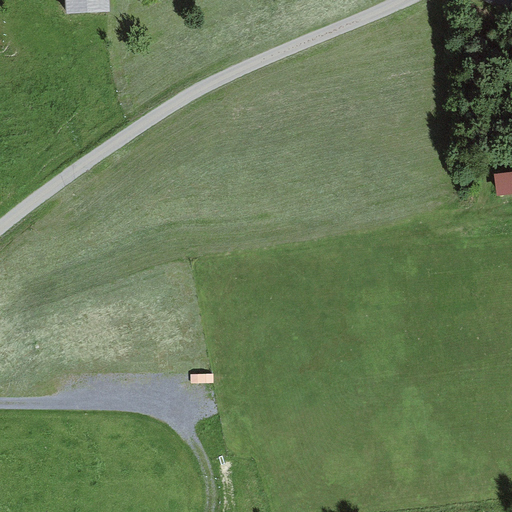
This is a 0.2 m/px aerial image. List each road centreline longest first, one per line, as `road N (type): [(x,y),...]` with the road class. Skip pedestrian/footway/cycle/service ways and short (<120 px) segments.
road 1 (residential): [(402,0),(233,75),(122,138),(0,235)]
road 2 (track): [(0,405),(153,405),(185,423),(210,466),(214,511)]
